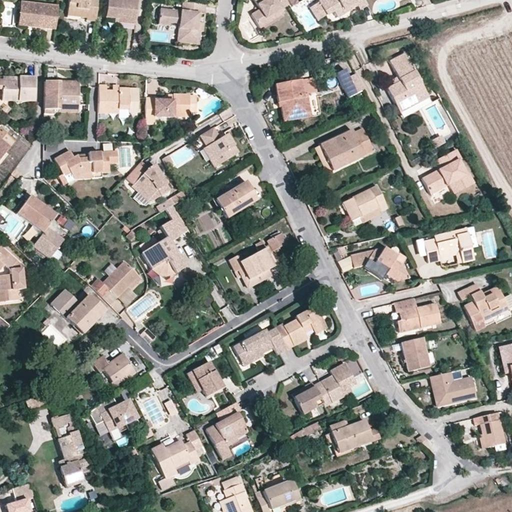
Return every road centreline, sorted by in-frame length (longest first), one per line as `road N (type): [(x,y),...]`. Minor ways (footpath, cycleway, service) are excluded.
road 1 (residential): [(225,73),(485,0)]
road 2 (residential): [(326,271),(169,364),(158,365),(121,328)]
road 3 (residential): [(225,73),(326,271)]
road 4 (residential): [(39,53),(225,73)]
road 5 (residential): [(358,333),(389,391),(458,462)]
road 6 (unknown): [(412,176),(344,39)]
road 7 (residential): [(358,333),(249,393)]
